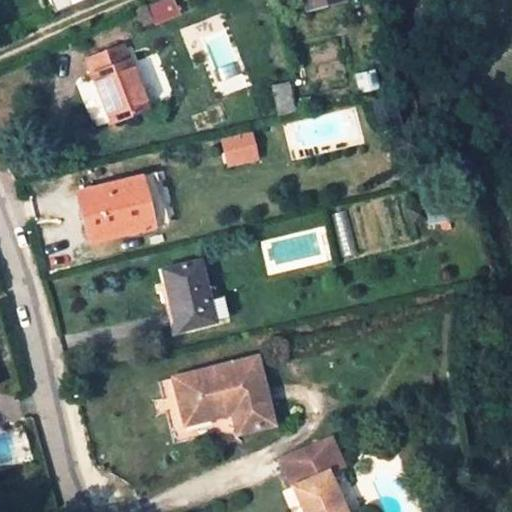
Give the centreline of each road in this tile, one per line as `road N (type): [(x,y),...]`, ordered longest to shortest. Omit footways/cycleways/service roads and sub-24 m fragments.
road 1 (residential): [(84,511),(0,225)]
road 2 (unknown): [(125,511),(293,442)]
